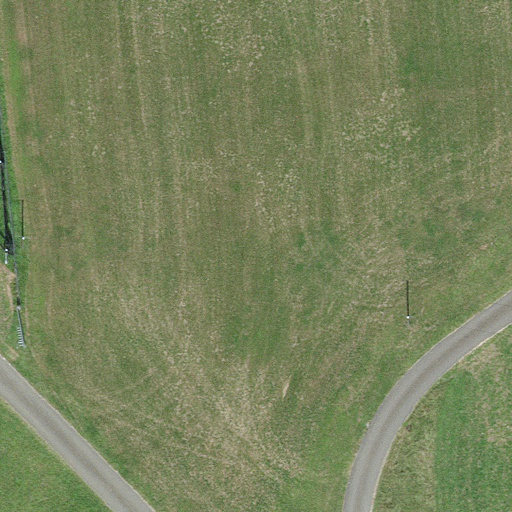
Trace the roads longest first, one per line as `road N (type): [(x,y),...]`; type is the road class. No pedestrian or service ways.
road 1 (track): [(511,308),(408,389),(369,443),(355,511)]
road 2 (track): [(127,511),(0,382)]
